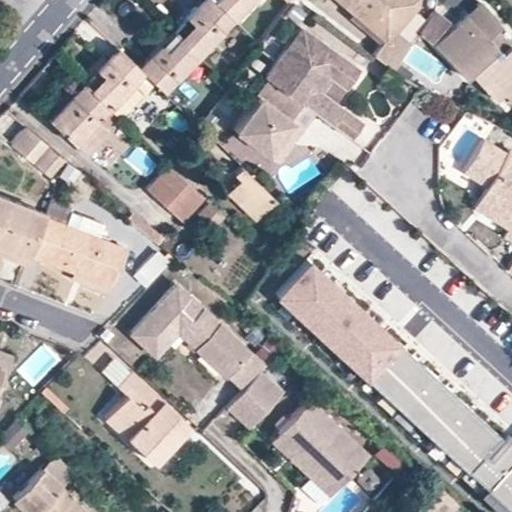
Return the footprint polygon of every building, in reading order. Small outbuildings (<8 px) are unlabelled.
[(232,18),(212,0),(198,0),(169,30),(171,32),(196,56),(232,18)] [(212,0),(232,18),(242,7),(248,0),(212,0)] [(339,0),(384,39),(393,29),(415,3),(415,0),(339,0)] [(486,80),(499,94),(511,81),(511,48),(493,28),(498,23),(479,2),(433,43),(462,76),(466,72),(480,87),(486,80)] [(447,19),(434,10),(420,28),(433,38),(447,19)] [(299,26),(264,74),(280,86),(313,111),(329,123),(340,106),(316,89),(307,83),(310,77),(320,84),(326,74),(343,86),(357,67),(299,26)] [(384,39),(372,53),(391,68),(410,42),(393,29),(384,39)] [(169,30),(136,65),(150,78),(163,91),(196,56),(171,32),(169,30)] [(87,75),(80,82),(114,114),(116,116),(139,93),(138,91),(150,78),(136,65),(115,45),(103,58),(87,75)] [(82,70),(87,75),(103,58),(98,53),(82,70)] [(316,89),(320,84),(310,77),(307,83),(316,89)] [(493,100),(499,94),(486,80),(480,87),(493,100)] [(511,81),(499,94),(511,106),(511,81)] [(114,114),(80,82),(70,93),(49,114),(46,118),(83,154),(85,153),(99,138),(107,129),(103,125),(114,114)] [(313,111),(280,86),(268,103),(252,91),(226,126),(266,154),(290,120),(301,127),(313,111)] [(49,114),(70,93),(65,87),(44,109),(49,114)] [(362,103),(381,116),(391,101),(372,89),(362,103)] [(339,130),(349,137),(362,121),(340,106),(329,123),(339,130)] [(290,120),(266,154),(276,162),(301,127),(290,120)] [(50,145),(26,125),(11,141),(35,163),(50,145)] [(499,233),(511,240),(511,149),(501,143),(498,147),(476,135),(456,167),(481,181),(486,184),(488,201),(481,211),(503,224),(499,233)] [(103,142),(99,138),(85,153),(89,157),(103,142)] [(143,173),(155,160),(138,145),(126,158),(143,173)] [(189,212),(203,197),(166,163),(165,164),(144,187),(149,191),(181,221),(181,220),(189,212)] [(253,220),(266,206),(273,198),(240,164),(232,172),(238,178),(225,191),(253,220)] [(486,184),(481,181),(468,204),(481,211),(488,201),(486,184)] [(0,245),(25,255),(27,252),(42,210),(0,193),(0,245)] [(42,210),(27,252),(74,271),(77,263),(111,277),(122,245),(97,236),(102,222),(70,210),(71,205),(47,196),(42,210)] [(285,227),(293,217),(273,198),(266,206),(279,219),(278,220),(285,227)] [(155,243),(157,244),(163,237),(131,211),(129,214),(125,218),(155,243)] [(192,214),(189,212),(181,220),(187,224),(191,220),(188,218),(192,214)] [(146,281),(170,255),(157,244),(155,243),(133,270),(146,281)] [(492,420),(300,243),(268,279),(511,504),(511,428),(501,419),(481,441),(476,437),(492,420)] [(77,263),(74,271),(108,284),(111,277),(77,263)] [(262,365),(173,285),(128,335),(154,358),(176,333),(239,389),(258,369),(262,365)] [(0,379),(11,352),(0,347),(0,379)] [(116,385),(129,370),(112,355),(99,369),(116,385)] [(247,427),(281,389),(258,369),(239,389),(223,405),(247,427)] [(186,421),(130,370),(129,370),(116,385),(125,393),(103,417),(151,460),(186,421)] [(326,495),(365,452),(308,401),(270,444),(326,495)] [(388,452),(398,461),(403,455),(393,445),(388,452)] [(403,455),(398,461),(412,474),(417,467),(403,455)] [(87,511),(41,467),(11,499),(24,511),(87,511)] [(431,511),(447,511),(455,503),(434,482),(427,476),(411,493),(430,511),(431,511)]
